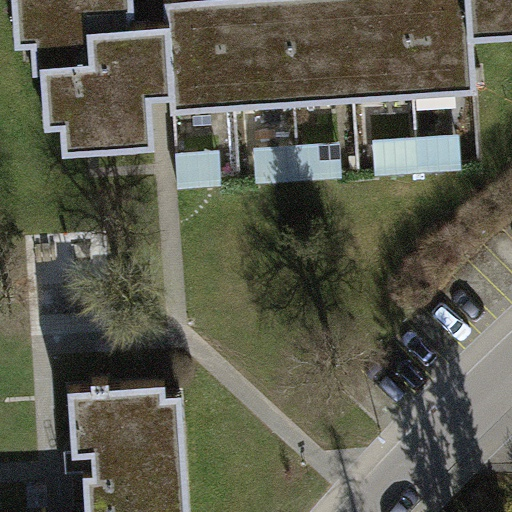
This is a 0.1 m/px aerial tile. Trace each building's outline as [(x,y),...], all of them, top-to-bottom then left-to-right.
[(153,94),(173,92),(168,18),(149,19),(130,20),(129,10),(135,9),(134,0),(14,0),(15,7),(16,7),(30,6),(32,37),(34,66),(43,66),(44,88),(45,88),(59,87),(61,118),(63,147),(156,141),(153,94)] [(174,109),(236,105),(228,0),(166,0),(168,18),(173,92),(174,109)] [(228,0),(236,105),(295,101),(288,0),(228,0)] [(288,0),(295,101),(355,97),(347,0),(288,0)] [(347,0),(355,97),(415,93),(408,0),(347,0)] [(408,0),(415,93),(475,89),(472,36),(469,0),(408,0)] [(511,0),(469,0),(472,36),(511,32),(511,0)] [(30,6),(16,7),(18,38),(32,37),(30,6)] [(59,87),(45,88),(47,119),(61,118),(59,87)] [(418,145),(419,170),(461,168),(459,143),(418,145)] [(418,145),(377,147),(378,172),(419,170),(418,145)] [(339,150),(299,152),(300,177),(341,175),(339,150)] [(299,152),(257,155),(259,180),(300,177),(299,152)] [(221,158),(177,159),(178,185),(222,183),(221,158)] [(190,511),(184,420),(182,420),(169,421),(167,390),(166,378),(110,381),(109,375),(93,376),(93,382),(69,384),(74,449),(95,448),(96,457),(97,468),(84,468),(87,511),(190,511)] [(181,389),(167,390),(169,421),(182,420),(181,389)] [(97,468),(96,457),(95,448),(74,449),(65,449),(66,470),(84,468),(97,468)]
